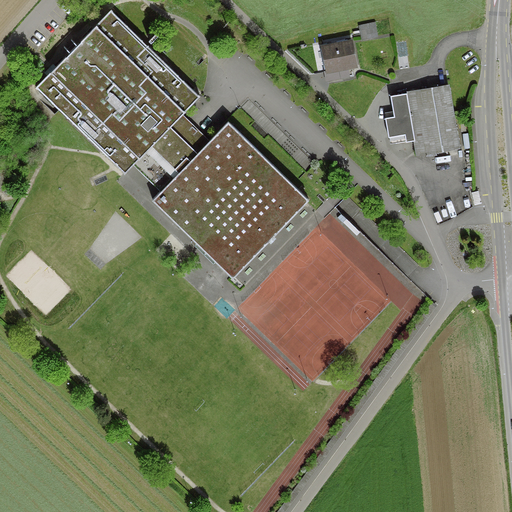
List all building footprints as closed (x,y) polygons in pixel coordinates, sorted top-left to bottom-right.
[(199,100),(111,14),(37,90),(126,175),(135,168),(162,193),(153,204),(233,283),(309,206),(231,125),(213,145),(184,116),(199,100)] [(361,39),(372,37),(370,29),(360,31),(361,39)] [(354,65),(349,42),(323,47),(327,70),(324,71),(325,72),(326,80),(338,77),(341,77),(340,68),(354,65)] [(458,147),(456,136),(447,85),(390,95),(393,115),(384,117),(388,137),(394,136),(395,143),(413,140),(416,154),(427,153),(427,156),(435,155),(434,151),(458,147)] [(9,176),(0,168),(0,177),(4,182),(9,176)]
